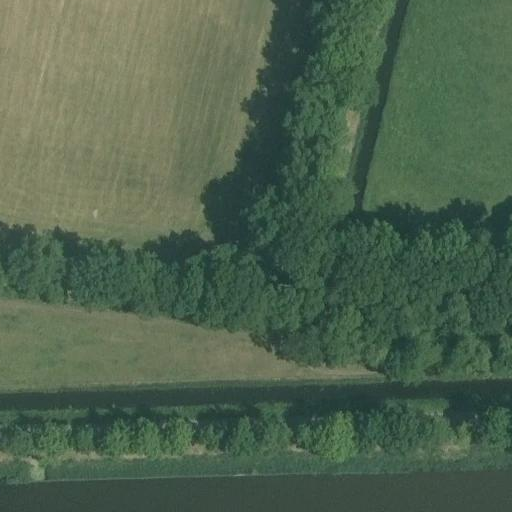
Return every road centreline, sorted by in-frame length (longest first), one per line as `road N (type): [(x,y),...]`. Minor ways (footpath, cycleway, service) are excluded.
road 1 (track): [(511,310),(249,315),(0,284)]
road 2 (unclassified): [(0,436),(511,418)]
